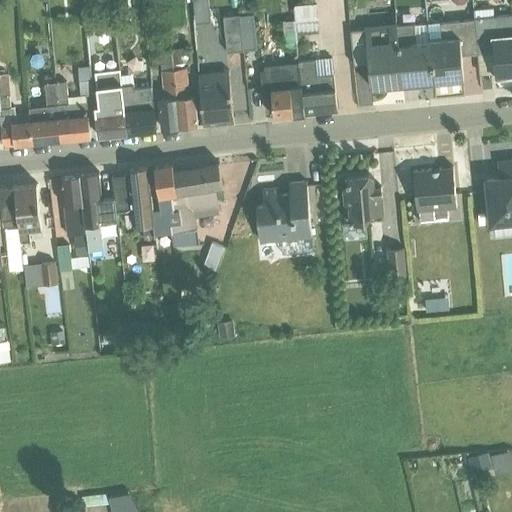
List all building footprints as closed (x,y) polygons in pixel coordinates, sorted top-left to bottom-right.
[(209,0),(193,0),(196,25),(212,23),(209,0)] [(296,21),(298,36),(320,33),(317,4),(295,7),(296,21)] [(476,21),(478,54),(494,53),(496,74),(496,78),(511,76),(511,16),(494,18),(493,9),(475,11),(476,21)] [(240,15),(225,17),(229,52),(244,51),(240,15)] [(298,36),(296,21),(283,23),(286,44),(298,43),(298,36)] [(429,25),(434,83),(464,80),(462,56),(478,54),(476,21),(429,25)] [(403,86),(398,28),(397,24),(366,27),(366,31),(351,32),(354,67),(376,65),(377,76),(371,76),(372,89),(403,86)] [(398,28),(403,86),(434,83),(429,25),(398,28)] [(173,50),(175,64),(189,63),(187,48),(173,50)] [(175,64),(173,50),(160,51),(165,99),(160,100),(163,129),(181,128),(175,70),(175,64)] [(494,53),(478,54),(480,75),(496,74),(494,53)] [(300,62),(305,116),(338,112),(338,111),(333,59),(300,62)] [(158,62),(151,62),(152,75),(159,74),(158,62)] [(305,116),(300,62),(265,67),(266,70),(261,71),(264,91),(269,91),(270,105),(273,104),(275,119),(305,116)] [(56,83),(63,141),(92,137),(87,95),(92,94),(89,67),(79,68),(81,95),(68,97),(67,82),(56,83)] [(175,70),(181,128),(199,126),(196,96),(191,96),(188,68),(175,70)] [(126,112),(123,86),(122,71),(97,73),(100,107),(96,107),(99,137),(128,134),(126,112)] [(229,71),(200,74),(204,126),(235,123),(229,71)] [(0,75),(0,108),(0,112),(4,146),(34,143),(31,113),(17,114),(16,107),(12,107),(8,74),(0,75)] [(31,113),(34,143),(63,141),(56,83),(45,84),(47,107),(31,109),(31,113)] [(123,86),(126,112),(155,109),(153,87),(135,89),(135,85),(123,86)] [(126,112),(128,134),(158,131),(155,109),(126,112)] [(502,179),(487,181),(493,239),(511,237),(511,162),(501,163),(502,179)] [(170,225),(172,235),(175,246),(200,244),(196,218),(220,214),(216,189),(224,188),(220,163),(174,171),(178,195),(172,196),(174,211),(181,211),(183,224),(170,225)] [(153,211),(155,225),(156,236),(172,235),(170,225),(183,224),(181,211),(174,211),(172,196),(178,195),(174,171),(173,165),(155,167),(162,210),(153,211)] [(115,197),(117,211),(134,210),(136,227),(155,225),(153,211),(148,168),(130,170),(131,179),(127,180),(127,175),(114,177),(114,176),(113,176),(115,197)] [(420,212),(449,209),(457,209),(454,168),(440,169),(440,171),(432,172),(432,170),(414,172),(417,212),(420,212)] [(81,175),(88,233),(91,252),(103,250),(100,224),(118,222),(118,218),(117,211),(115,197),(102,198),(100,173),(81,175)] [(88,233),(81,175),(62,177),(68,236),(88,233)] [(348,187),(344,191),(344,205),(348,208),(350,224),(368,223),(373,216),(384,215),(382,188),(375,188),(374,179),(370,175),(347,177),(348,187)] [(264,205),(257,206),(261,243),(313,238),(307,182),(289,184),(291,195),(281,196),(280,189),(263,190),(264,205)] [(16,187),(22,242),(31,241),(30,230),(42,228),(38,184),(16,187)] [(22,242),(16,187),(15,185),(0,186),(0,228),(2,228),(8,228),(12,271),(25,269),(24,265),(22,242)] [(449,209),(420,212),(421,223),(450,221),(449,209)] [(70,246),(58,247),(63,290),(76,288),(73,269),(91,267),(86,235),(74,236),(77,257),(72,257),(70,246)] [(131,242),(134,257),(147,255),(144,240),(131,242)] [(212,243),(203,266),(215,271),(224,247),(212,243)] [(511,248),(495,250),(498,288),(511,286),(511,248)] [(404,249),(388,250),(390,282),(407,280),(404,249)] [(24,265),(25,269),(27,287),(58,284),(56,263),(24,265)] [(178,299),(179,309),(189,309),(188,297),(183,298),(183,299),(178,299)] [(179,309),(178,299),(164,301),(165,310),(179,309)] [(450,300),(426,303),(428,312),(451,309),(450,300)] [(234,321),(219,323),(220,338),(236,336),(234,321)] [(103,323),(89,328),(93,342),(107,337),(103,323)] [(130,325),(132,340),(149,338),(147,323),(133,324),(130,325)] [(132,340),(130,325),(119,326),(122,355),(134,354),(132,340)] [(65,331),(51,332),(52,344),(66,343),(65,331)] [(10,342),(0,342),(0,362),(11,362),(10,349),(10,342)] [(511,453),(511,451),(492,456),(496,475),(511,471),(511,453)] [(490,453),(469,459),(473,474),(494,468),(490,453)] [(133,511),(129,493),(109,497),(112,511),(133,511)]
